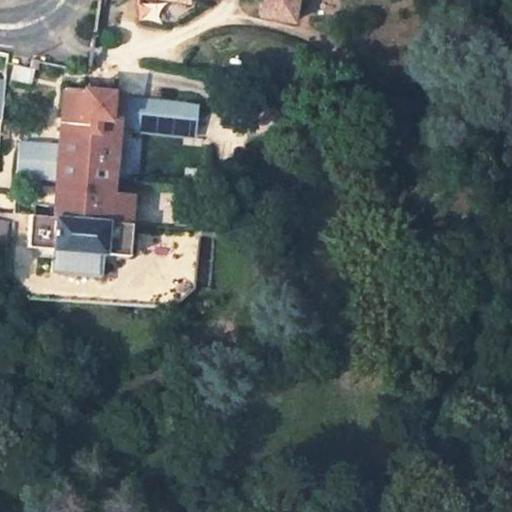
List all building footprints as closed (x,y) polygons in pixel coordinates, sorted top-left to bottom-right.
[(291,20),(294,0),(263,0),(261,15),(291,20)] [(511,22),(497,13),(491,20),(511,33),(511,22)] [(121,94),(66,88),(59,149),(21,145),(18,174),(26,175),(27,166),(58,170),(57,181),(56,205),(35,203),(34,215),(31,215),(28,247),(52,249),(50,271),(100,276),(103,254),(132,256),(135,224),(130,224),(132,194),(111,192),(121,94)] [(138,134),(193,136),(195,100),(140,98),(138,134)] [(18,174),(17,178),(57,181),(58,170),(27,166),(26,175),(18,174)] [(9,222),(0,220),(0,243),(7,245),(9,222)] [(506,471),(496,472),(501,501),(511,500),(506,471)]
